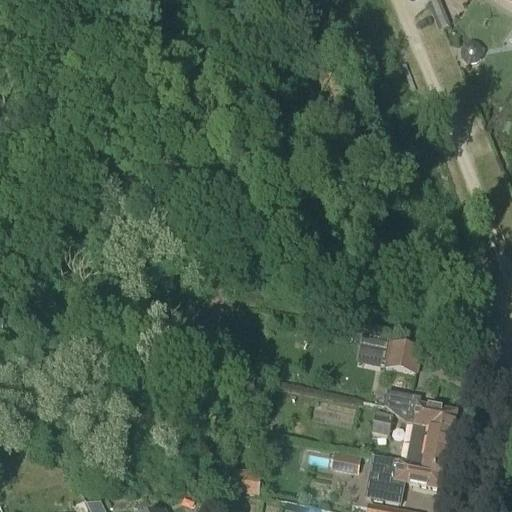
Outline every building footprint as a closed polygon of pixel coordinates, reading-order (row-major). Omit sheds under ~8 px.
[(459,53),(459,54),(459,55),(459,56),(460,57),(460,58),(460,59),(461,59),(461,60),(461,61),(462,61),(463,62),(464,63),(465,63),(465,64),(466,64),(467,64),(467,65),(468,65),(469,65),(470,65),(471,65),(472,65),(473,65),(474,64),(475,64),(476,64),(476,63),(477,63),(478,62),(479,61),(479,60),(480,60),(480,59),(481,58),(481,57),(481,56),(482,56),(482,55),(482,54),(482,53),(482,52),(481,51),(481,50),(481,49),(480,48),(480,47),(479,47),(479,46),(478,45),(477,45),(477,44),(476,44),(475,43),(474,43),(473,43),(472,43),(472,42),(471,42),(470,42),(469,42),(469,43),(468,43),(467,43),(466,43),(465,44),(464,44),(464,45),(463,45),(462,46),(461,47),(461,48),(460,48),(460,49),(460,50),(460,51),(459,51),(459,52),(459,53)] [(212,370),(214,323),(194,322),(192,370),(212,370)] [(417,378),(423,352),(388,345),(383,371),(417,378)] [(386,395),(383,410),(385,410),(406,426),(413,427),(413,428),(453,435),(456,415),(420,408),(421,401),(386,395)] [(376,419),(372,436),(389,440),(392,423),(376,419)] [(413,428),(406,465),(445,473),(453,435),(413,428)] [(338,452),(336,471),(362,475),(365,455),(338,452)] [(372,460),(365,502),(401,509),(405,486),(418,488),(441,492),(445,473),(406,465),(406,466),(394,464),(372,460)]
